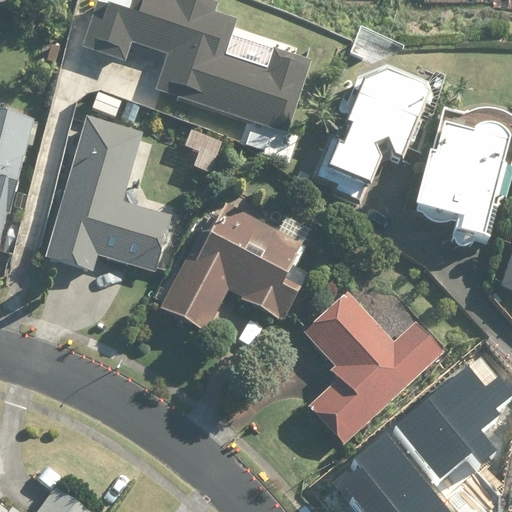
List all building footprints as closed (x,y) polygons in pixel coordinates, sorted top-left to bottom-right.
[(265,76),(221,61),(233,25),(210,18),(213,9),(186,0),(172,0),(170,6),(152,0),(130,0),(124,20),(92,9),(78,53),(124,69),(131,48),(165,59),(154,95),(281,137),(305,66),(272,55),(265,76)] [(511,0),(418,0),(418,6),(511,9),(511,0)] [(423,101),(382,84),(357,96),(322,183),(364,199),(377,168),(393,175),(423,101)] [(460,120),(458,121),(434,114),(404,211),(452,226),(446,246),(480,256),(511,151),(511,128),(511,127),(510,125),(509,124),(507,122),(506,121),(504,119),(503,118),(501,117),(499,116),(497,115),(495,114),(493,113),(491,112),(489,112),(487,112),(485,111),(483,111),(481,111),(479,111),(477,112),(475,112),(472,113),(470,113),(469,114),(467,115),(465,116),(463,117),(461,119),(460,120)] [(0,255),(35,129),(0,119),(0,255)] [(93,262),(153,279),(169,223),(122,209),(141,140),(83,123),(42,266),(88,279),(93,262)] [(288,272),(306,237),(282,224),(275,238),(223,211),(216,223),(208,218),(156,320),(201,343),(222,302),(278,331),(305,280),(288,272)] [(511,243),(493,293),(511,300),(511,243)] [(346,298),(300,340),(329,372),(325,376),(331,382),(302,409),(339,450),(440,357),(414,328),(393,348),(346,298)] [(511,394),(481,358),(397,428),(440,479),(468,456),(478,468),(496,454),(477,430),(511,401),(511,394)] [(341,489),(359,511),(449,511),(387,436),(353,464),(360,473),(341,489)] [(73,511),(50,495),(36,511),(73,511)]
